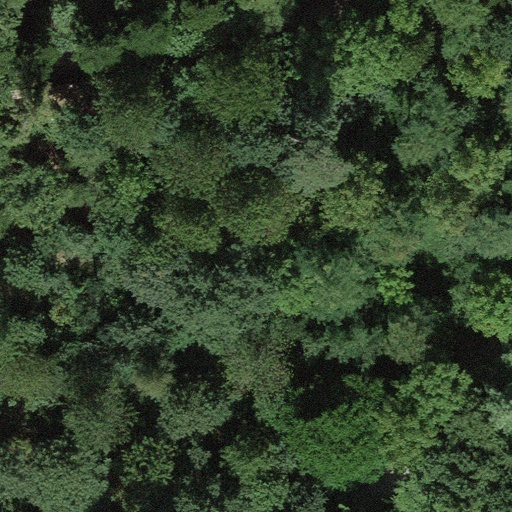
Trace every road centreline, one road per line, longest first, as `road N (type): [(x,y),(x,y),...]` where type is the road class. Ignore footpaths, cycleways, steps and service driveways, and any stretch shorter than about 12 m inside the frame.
road 1 (track): [(0,56),(206,29),(337,0)]
road 2 (track): [(511,337),(364,511)]
